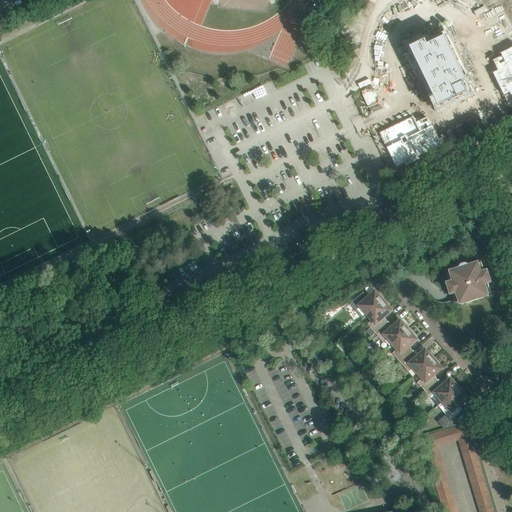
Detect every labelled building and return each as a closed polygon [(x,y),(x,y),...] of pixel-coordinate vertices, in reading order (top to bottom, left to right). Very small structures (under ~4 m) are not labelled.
[(426,40),(411,48),(439,107),(468,94),(463,84),(467,82),(445,37),(428,45),(426,40)] [(494,63),(490,65),(493,73),(506,101),(511,98),(511,47),(501,53),(502,56),(493,61),(494,63)] [(414,117),(385,131),(390,142),(385,144),(390,154),(396,168),(439,147),(436,141),(439,139),(436,131),(435,131),(432,126),(431,124),(430,124),(427,117),(424,118),(422,114),(414,118),(414,117)] [(485,273),(482,263),(479,255),(445,265),(450,284),(449,284),(452,293),(453,293),(459,313),(494,302),(488,282),(489,282),(486,272),(485,273)] [(367,315),(385,300),(380,294),(379,294),(380,295),(379,295),(375,291),(365,300),(361,296),(364,293),(363,292),(350,304),(358,313),(362,309),(367,315)] [(336,302),(339,308),(346,305),(343,299),(336,302)] [(390,306),(385,300),(367,315),(372,320),(367,324),(375,333),(386,324),(381,319),(392,310),(388,306),(389,306),(390,306)] [(392,344),(410,329),(405,323),(404,323),(405,324),(404,324),(400,320),(390,329),(386,324),(375,333),(383,342),(388,338),(392,344)] [(415,335),(410,329),(392,344),(397,349),(393,353),(400,362),(411,353),(406,348),(417,340),(413,336),(414,335),(415,335)] [(429,354),(425,350),(415,359),(411,353),(400,362),(408,371),(413,368),(417,373),(435,358),(430,352),(429,353),(430,353),(429,354)] [(440,364),(435,358),(417,373),(422,379),(418,382),(425,392),(436,383),(432,378),(442,369),(438,365),(439,364),(440,364)] [(442,402),(460,387),(455,381),(455,382),(454,383),(450,379),(440,388),(436,383),(425,392),(433,401),(438,397),(442,402)] [(465,393),(460,387),(442,402),(447,408),(443,412),(451,421),(464,409),(461,411),(457,407),(467,398),(463,394),(464,393),(465,393)] [(472,440),(469,429),(463,431),(461,425),(455,427),(458,440),(459,444),(472,440)] [(458,440),(455,427),(448,429),(452,442),(458,440)] [(452,442),(448,429),(441,431),(445,444),(452,442)] [(445,444),(441,431),(434,434),(438,446),(445,444)] [(440,453),(438,446),(434,434),(421,437),(427,457),(440,453)] [(442,460),(440,453),(427,457),(429,464),(442,460)] [(479,464),(477,457),(465,461),(467,468),(479,464)] [(444,467),(442,460),(429,464),(431,471),(444,467)] [(482,471),(479,464),(467,468),(469,475),(482,471)] [(446,474),(444,467),(431,471),(433,478),(446,474)] [(484,478),(482,471),(469,475),(471,481),(484,478)] [(448,481),(446,474),(433,478),(435,485),(448,481)] [(486,485),(484,478),(471,481),(473,488),(486,485)] [(450,488),(448,481),(435,485),(438,491),(450,488)] [(488,491),(486,485),(473,488),(475,495),(488,491)] [(452,494),(450,488),(438,491),(440,498),(452,494)] [(490,498),(488,491),(475,495),(477,502),(490,498)] [(454,501),(452,494),(440,498),(442,505),(454,501)] [(492,505),(490,498),(477,502),(479,509),(492,505)] [(444,511),(457,508),(454,501),(442,505),(443,511),(444,511)]
